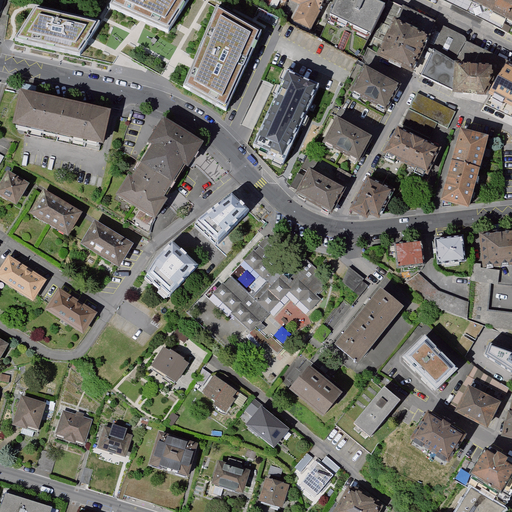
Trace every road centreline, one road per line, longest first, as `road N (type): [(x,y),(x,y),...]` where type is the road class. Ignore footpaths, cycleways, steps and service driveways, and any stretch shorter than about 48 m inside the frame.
road 1 (residential): [(250,169),(295,213),(336,229),(511,213)]
road 2 (residential): [(0,64),(163,103),(197,119),(250,169)]
road 3 (residential): [(250,169),(167,235),(112,307)]
road 4 (residential): [(112,307),(74,356),(48,354),(0,325)]
road 5 (residential): [(0,470),(136,511)]
road 6 (residential): [(0,237),(112,307)]
